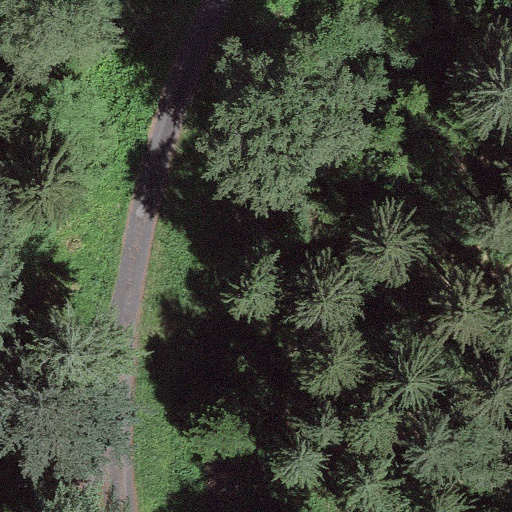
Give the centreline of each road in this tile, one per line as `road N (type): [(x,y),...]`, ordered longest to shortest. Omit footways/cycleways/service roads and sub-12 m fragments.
road 1 (track): [(134,511),(135,362),(179,98),(227,0)]
road 2 (track): [(135,362),(511,364)]
road 3 (track): [(157,221),(10,511)]
